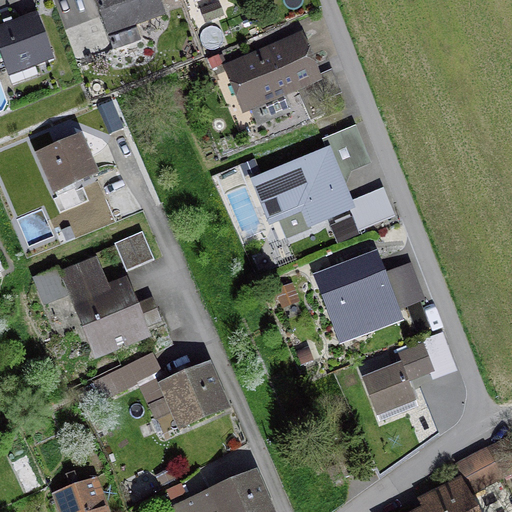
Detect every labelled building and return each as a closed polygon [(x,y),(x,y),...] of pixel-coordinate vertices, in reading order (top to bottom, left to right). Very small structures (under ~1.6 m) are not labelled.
[(138,39),(133,26),(165,14),(159,0),(95,0),(113,49),(138,39)] [(32,59),(34,65),(53,58),(38,16),(0,29),(0,51),(6,69),(32,59)] [(251,106),(315,79),(298,40),(229,68),(234,81),(241,84),(251,106)] [(353,208),(338,172),(368,160),(355,128),(324,141),(328,151),(253,182),(270,224),(279,220),(287,238),(310,229),(309,226),(353,208)] [(81,202),(73,184),(94,174),(79,139),(40,157),(64,210),(81,202)] [(114,244),(126,272),(154,260),(142,232),(114,244)] [(344,340),(367,331),(364,322),(394,310),(374,256),(341,269),(345,280),(337,283),(336,280),(332,282),(333,285),(324,288),(344,340)] [(106,293),(93,263),(62,276),(75,307),(87,302),(95,322),(89,325),(100,352),(148,333),(144,325),(155,321),(149,304),(134,310),(124,285),(106,293)] [(406,306),(417,334),(431,328),(420,300),(406,306)] [(391,416),(415,407),(403,374),(429,364),(423,347),(396,357),(399,368),(366,381),(365,380),(379,415),(379,413),(389,409),(391,416)] [(175,410),(182,426),(226,407),(208,368),(192,375),(189,367),(174,374),(177,381),(164,387),(169,398),(151,407),(156,418),(175,410)] [(96,382),(105,400),(132,387),(123,369),(96,382)] [(345,477),(358,471),(345,443),(332,448),(345,477)] [(471,489),(511,467),(511,449),(508,443),(459,469),(471,489)] [(188,504),(191,511),(271,511),(255,475),(239,482),(236,475),(227,479),(230,486),(188,504)] [(56,493),(62,511),(105,511),(94,480),(56,493)] [(471,511),(455,481),(435,492),(443,507),(433,511),(471,511)]
